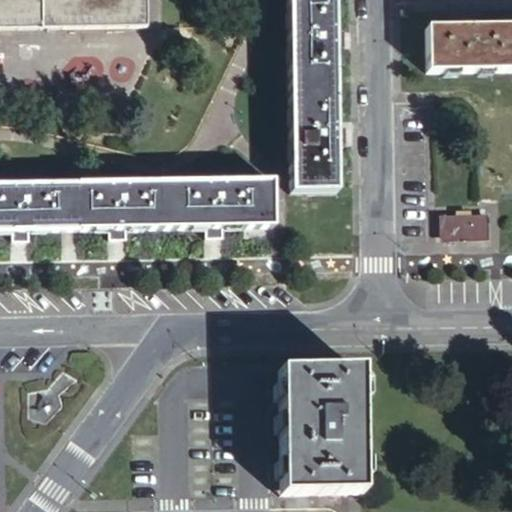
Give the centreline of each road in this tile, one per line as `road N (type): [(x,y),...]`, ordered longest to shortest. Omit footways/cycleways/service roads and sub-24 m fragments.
road 1 (residential): [(378,326),(171,327),(42,511)]
road 2 (residential): [(378,326),(375,0)]
road 3 (residential): [(511,325),(378,326)]
